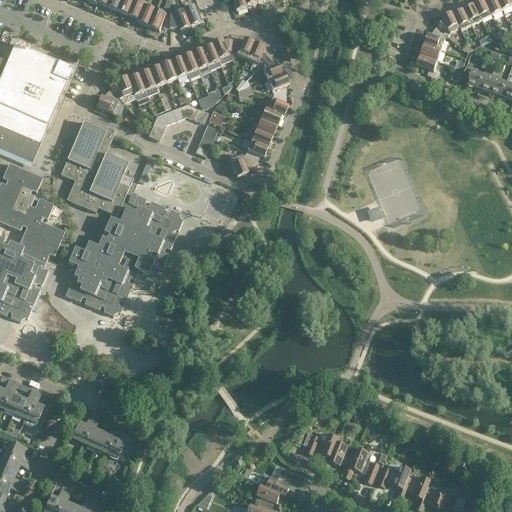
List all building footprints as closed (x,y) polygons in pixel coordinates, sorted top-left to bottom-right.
[(123,0),(110,0),(107,8),(118,12),(123,0)] [(136,0),(135,0),(123,0),(118,12),(129,17),(136,0)] [(138,24),(145,7),(146,7),(147,5),(136,0),(129,17),(136,20),(135,22),(138,24)] [(232,0),(234,3),(237,13),(248,10),(245,0),(232,0)] [(245,0),(248,10),(251,9),(251,6),(258,4),(257,0),(245,0)] [(486,0),(484,1),(492,17),(502,12),(496,0),(486,0)] [(496,0),(502,12),(511,7),(511,6),(508,0),(496,0)] [(484,1),(474,6),(482,22),(492,17),(484,1)] [(472,28),(482,22),(474,6),(464,11),(472,28)] [(156,11),(146,7),(145,7),(138,24),(148,28),(156,11)] [(170,31),(176,31),(179,29),(181,33),(191,29),(185,12),(183,8),(170,13),(170,18),(170,31)] [(203,24),(199,14),(196,8),(185,12),(191,29),(203,24)] [(159,33),(161,29),(165,31),(170,31),(170,18),(156,11),(148,28),(159,33)] [(460,30),(461,33),(472,28),(464,11),(456,15),(455,13),(452,14),(460,30)] [(444,23),(440,25),(436,29),(446,37),(460,30),(452,14),(442,19),(444,23)] [(62,38),(64,32),(58,29),(55,35),(62,38)] [(432,37),(428,35),(424,46),(441,52),(446,37),(436,29),(433,33),(432,37)] [(499,31),(500,34),(502,38),(507,36),(504,29),(499,31)] [(218,61),(219,63),(220,67),(232,62),(233,55),(233,42),(227,42),(224,44),(222,40),(211,44),(218,61)] [(242,44),(238,42),(233,42),(233,55),(247,61),(254,45),(243,40),(242,44)] [(219,63),(218,61),(211,44),(208,45),(209,48),(202,51),(208,67),(209,67),(210,72),(221,68),(220,67),(219,63)] [(0,150),(12,156),(32,165),(73,70),(15,45),(7,63),(0,60),(0,150)] [(263,53),(265,49),(254,45),(247,61),(261,68),(271,58),(267,55),(263,53)] [(420,57),(438,63),(441,52),(424,46),(420,57)] [(210,72),(209,67),(208,67),(202,51),(191,55),(200,76),(210,72)] [(492,52),(490,58),(494,60),(499,61),(501,55),(496,54),(492,52)] [(191,55),(180,59),(187,76),(189,81),(199,76),(200,76),(191,55)] [(420,57),(417,68),(429,73),(428,77),(432,78),(433,74),(434,74),(438,63),(420,57)] [(276,66),(275,62),(271,58),(261,68),(267,82),(284,75),(280,65),(276,66)] [(176,80),(187,76),(180,59),(170,63),(176,80)] [(166,85),(176,80),(170,63),(159,68),(166,85)] [(159,68),(148,72),(155,89),(160,87),(166,85),(159,68)] [(452,80),(458,83),(462,71),(457,70),(456,69),(452,80)] [(468,83),(467,87),(479,91),(484,75),(466,69),(462,81),(468,83)] [(148,72),(138,76),(147,98),(158,94),(155,89),(148,72)] [(285,88),(288,86),(284,75),(267,82),(273,97),(286,97),(286,91),(285,88)] [(484,75),(479,91),(490,94),(495,79),(484,75)] [(130,77),(127,78),(135,101),(136,103),(147,98),(138,76),(131,79),(130,77)] [(119,101),(123,105),(135,101),(127,78),(116,82),(117,86),(114,88),(110,91),(119,101)] [(203,88),(213,83),(210,79),(201,83),(203,88)] [(495,79),(490,94),(501,98),(507,82),(495,79)] [(511,101),(511,84),(507,82),(501,98),(511,101)] [(96,108),(112,116),(119,101),(110,91),(106,95),(104,99),(100,97),(96,108)] [(285,106),(286,102),(286,97),(273,97),(267,111),(284,118),(288,108),(285,106)] [(170,110),(165,98),(159,100),(164,113),(170,110)] [(178,110),(183,121),(187,119),(187,106),(178,110)] [(197,110),(187,106),(187,119),(192,121),(197,110)] [(172,112),(177,123),(183,121),(178,110),(172,112)] [(197,110),(192,121),(198,124),(202,112),(197,110)] [(280,121),(282,121),(284,118),(267,111),(265,110),(260,121),(277,128),(280,121)] [(170,126),(177,123),(172,112),(166,114),(170,126)] [(204,126),(209,115),(202,112),(198,124),(204,126)] [(166,127),(167,127),(170,126),(166,114),(157,118),(166,127)] [(157,118),(153,127),(164,132),(166,127),(157,118)] [(260,121),(258,127),(253,124),(250,129),(256,131),(272,138),(277,128),(260,121)] [(147,265),(162,271),(168,256),(163,254),(165,250),(170,252),(176,237),(171,235),(172,234),(176,232),(178,233),(182,223),(180,222),(179,218),(180,216),(170,212),(169,214),(165,215),(163,215),(165,210),(150,203),(148,208),(144,206),(146,202),(131,195),(129,200),(125,198),(133,179),(124,175),(128,165),(105,156),(111,143),(115,132),(107,128),(105,133),(83,124),(60,177),(74,183),(66,202),(95,214),(97,210),(116,218),(114,222),(119,224),(109,248),(113,250),(112,255),(88,244),(85,249),(81,247),(79,252),(74,250),(68,265),(72,267),(70,272),(75,274),(73,278),(78,281),(76,285),(71,283),(65,298),(80,304),(82,299),(86,301),(84,306),(99,312),(101,307),(102,308),(104,312),(103,314),(113,318),(114,316),(118,315),(120,316),(124,306),(122,305),(121,301),(121,299),(126,301),(132,286),(128,284),(129,280),(134,282),(141,267),(136,265),(138,261),(142,263),(144,258),(149,260),(147,265)] [(153,127),(150,133),(161,137),(164,132),(153,127)] [(215,138),(218,132),(207,127),(204,133),(215,138)] [(268,149),(272,138),(256,131),(251,141),(268,149)] [(159,143),(161,137),(150,133),(148,138),(159,143)] [(214,142),(215,138),(204,133),(202,139),(213,143),(214,142)] [(213,143),(202,139),(200,144),(211,149),(213,143)] [(260,158),(263,160),(268,149),(251,141),(245,156),(254,165),(258,161),(260,158)] [(209,154),(211,149),(200,144),(198,149),(209,154)] [(206,159),(208,156),(209,154),(198,149),(195,155),(206,159)] [(247,171),(250,169),(254,165),(245,156),(230,162),(237,179),(248,174),(247,171)] [(138,183),(143,185),(153,162),(148,160),(138,183)] [(32,176),(28,174),(8,165),(2,180),(7,182),(5,186),(0,184),(0,185),(0,314),(6,318),(8,313),(9,313),(11,318),(10,319),(20,324),(21,322),(25,320),(27,321),(31,311),(30,310),(28,306),(29,305),(33,307),(40,292),(35,290),(37,285),(41,287),(48,273),(43,271),(49,257),(54,259),(61,242),(64,234),(40,224),(42,220),(47,222),(53,207),(38,201),(34,210),(30,209),(34,199),(29,197),(31,193),(36,195),(42,180),(32,176)] [(378,208),(367,212),(371,223),(382,219),(378,208)] [(58,250),(65,253),(68,246),(66,245),(61,243),(58,250)] [(28,341),(33,338),(30,330),(24,332),(28,341)] [(124,374),(126,369),(110,361),(107,366),(124,374)] [(0,390),(0,409),(2,411),(14,382),(9,380),(4,392),(0,390)] [(2,411),(13,415),(21,399),(14,396),(19,384),(14,382),(2,411)] [(13,415),(11,420),(19,423),(21,419),(25,420),(37,392),(32,390),(27,402),(21,399),(15,412),(13,415)] [(25,420),(22,425),(34,430),(36,425),(43,409),(36,406),(42,394),(37,392),(25,420)] [(90,414),(85,427),(78,424),(71,440),(83,445),(95,417),(90,414)] [(337,414),(335,419),(346,423),(348,418),(337,414)] [(83,445),(94,450),(101,434),(95,431),(100,419),(95,417),(83,445)] [(108,436),(101,434),(94,450),(106,455),(118,426),(113,424),(108,436)] [(123,428),(118,426),(106,455),(123,462),(127,451),(122,449),(124,444),(118,441),(123,428)] [(306,455),(307,455),(312,458),(315,452),(322,455),(321,456),(331,460),(332,460),(338,444),(340,441),(329,436),(329,438),(321,435),(319,440),(313,437),(313,439),(308,437),(303,447),(308,449),(306,455)] [(33,468),(35,463),(23,458),(26,451),(9,444),(4,456),(33,468)] [(343,479),(349,482),(354,471),(351,470),(357,458),(356,457),(353,456),(352,457),(346,454),(348,448),(338,444),(332,460),(331,460),(329,464),(340,468),(341,465),(348,468),(343,479)] [(369,455),(359,451),(356,457),(357,458),(351,470),(354,471),(361,474),(361,473),(368,476),(365,484),(371,487),(379,467),(373,464),(373,465),(366,462),(369,455)] [(382,456),(379,464),(384,466),(387,458),(387,457),(383,455),(382,456)] [(0,467),(16,474),(19,468),(31,473),(33,468),(4,456),(0,466),(0,467)] [(0,480),(23,491),(25,486),(13,481),(16,474),(0,467),(0,480)] [(393,488),(400,491),(403,492),(408,479),(409,479),(411,473),(401,468),(398,476),(391,473),(392,472),(385,469),(378,487),(384,490),(387,484),(393,486),(393,488)] [(261,487),(266,490),(267,489),(280,495),(280,496),(286,498),(290,488),(289,487),(292,481),(299,484),(302,477),(283,469),(280,476),(281,476),(278,483),(265,477),(261,487)] [(86,471),(83,478),(89,480),(92,474),(86,471)] [(412,481),(409,479),(408,479),(403,492),(400,491),(396,501),(402,504),(407,492),(414,495),(413,498),(420,501),(422,502),(428,489),(430,485),(431,483),(421,478),(418,484),(412,481)] [(0,494),(6,497),(9,491),(21,496),(23,491),(0,480),(0,494)] [(420,501),(415,511),(416,511),(422,511),(425,505),(432,508),(441,511),(442,511),(445,507),(450,493),(440,489),(430,485),(428,489),(422,502),(420,501)] [(267,489),(266,490),(261,487),(257,498),(262,500),(259,507),(259,506),(257,509),(263,511),(272,511),(270,511),(273,505),(276,506),(280,496),(280,495),(267,489)] [(463,492),(452,487),(450,493),(445,507),(455,511),(455,510),(460,511),(469,511),(473,504),(467,501),(466,502),(460,499),(463,492)] [(57,511),(67,490),(62,488),(57,500),(50,497),(43,511),(57,511)] [(72,492),(67,490),(57,511),(71,511),(73,507),(67,504),(72,492)] [(0,507),(10,511),(14,511),(16,509),(3,504),(6,497),(0,494),(0,507)] [(80,510),(73,507),(71,511),(84,511),(90,500),(85,498),(80,510)] [(90,511),(95,502),(90,500),(84,511),(90,511)]
